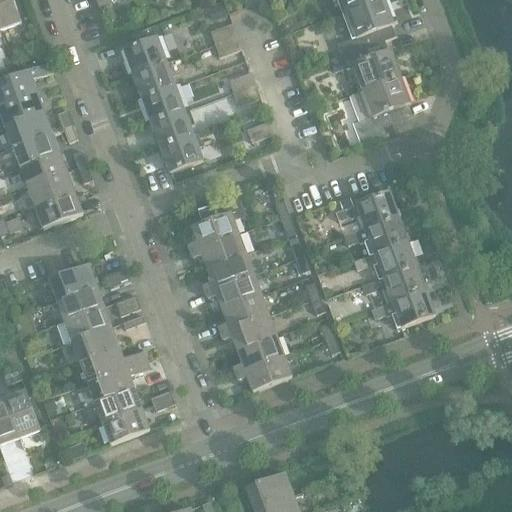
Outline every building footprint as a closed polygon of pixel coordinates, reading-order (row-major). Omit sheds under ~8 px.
[(0,0),(0,32),(0,34),(21,26),(11,0),(0,0)] [(108,0),(95,0),(99,10),(111,6),(108,0)] [(341,0),(348,15),(385,1),(384,0),(341,0)] [(343,60),(375,48),(386,44),(382,32),(394,27),(385,1),(348,15),(357,41),(338,48),(343,60)] [(212,35),(217,49),(239,41),(234,27),(212,35)] [(244,54),(239,41),(217,49),(222,62),(244,54)] [(125,54),(134,79),(167,67),(158,42),(125,54)] [(354,70),(364,95),(401,81),(391,54),(379,58),(375,48),(343,60),(331,64),(336,77),(354,70)] [(0,85),(0,109),(38,95),(33,84),(54,77),(50,67),(0,85)] [(176,91),(167,67),(134,79),(143,104),(176,91)] [(230,84),(235,97),(257,89),(252,76),(230,84)] [(364,95),(361,96),(351,99),(360,125),(354,127),(361,145),(386,136),(383,130),(402,123),(398,112),(411,107),(401,81),(364,95)] [(262,102),(257,89),(235,97),(239,110),(262,102)] [(152,128),(185,115),(176,91),(143,104),(152,128)] [(45,116),(38,95),(0,109),(0,114),(6,130),(45,116)] [(58,117),(63,132),(73,128),(68,114),(58,117)] [(161,152),(194,140),(185,115),(152,128),(161,152)] [(6,130),(13,151),(53,136),(45,116),(6,130)] [(270,125),(269,125),(248,133),(253,146),(275,138),(270,125)] [(78,143),(73,128),(63,132),(69,147),(78,143)] [(60,156),(53,136),(13,151),(21,171),(60,156)] [(194,140),(161,152),(170,177),(203,165),(194,140)] [(73,158),(78,172),(88,169),(83,154),(73,158)] [(21,171),(28,191),(68,176),(60,156),(21,171)] [(93,183),(88,169),(78,172),(84,187),(93,183)] [(75,197),(68,176),(28,191),(36,212),(75,197)] [(366,233),(399,221),(390,196),(336,216),(339,225),(351,221),(351,222),(360,218),(366,233)] [(83,218),(75,197),(36,212),(44,233),(83,218)] [(202,217),(206,226),(192,231),(198,245),(189,249),(192,256),(240,237),(235,224),(247,219),(240,198),(221,205),(223,209),(202,217)] [(276,208),(281,222),(290,219),(285,204),(276,208)] [(296,234),(290,219),(281,222),(286,237),(296,234)] [(375,257),(408,245),(399,221),(366,233),(345,241),(348,250),(360,246),(369,243),(375,257)] [(0,225),(0,237),(1,241),(11,237),(6,223),(0,225)] [(207,273),(248,258),(240,237),(192,256),(194,262),(202,259),(207,273)] [(290,248),(296,263),(305,259),(300,245),(290,248)] [(384,282),(417,270),(408,245),(375,257),(384,282)] [(207,296),(255,278),(248,258),(207,273),(212,286),(204,289),(207,296)] [(311,274),(305,259),(296,263),(301,277),(311,274)] [(365,261),(354,265),(357,274),(368,270),(365,261)] [(50,283),(58,305),(98,290),(90,269),(50,283)] [(393,306),(426,294),(417,270),(384,282),(393,306)] [(106,280),(109,286),(129,279),(127,272),(106,280)] [(223,313),(263,299),(255,278),(207,296),(209,302),(218,299),(223,313)] [(131,285),(129,279),(109,286),(111,293),(131,285)] [(306,290),(311,304),(320,301),(315,286),(306,290)] [(374,286),(363,290),(366,299),(378,294),(374,286)] [(105,311),(98,290),(58,305),(66,325),(105,311)] [(387,319),(397,316),(402,331),(435,318),(426,294),(393,306),(372,314),(375,323),(387,319)] [(121,320),(141,312),(136,299),(116,306),(121,320)] [(222,337),(270,319),(263,299),(223,313),(228,327),(219,330),(222,337)] [(326,315),(320,301),(311,304),(317,319),(326,315)] [(73,345),(112,331),(105,311),(66,325),(58,328),(65,348),(73,345)] [(126,333),(146,326),(144,319),(124,326),(126,333)] [(238,354),(278,339),(270,319),(222,337),(224,344),(233,340),(238,354)] [(321,330),(326,344),(335,341),(330,327),(321,330)] [(120,351),(112,331),(73,345),(81,366),(120,351)] [(237,377),(285,360),(278,339),(238,354),(243,367),(235,371),(237,377)] [(341,356),(335,341),(326,344),(331,359),(341,356)] [(88,387),(148,364),(145,355),(124,363),(120,351),(81,366),(88,387)] [(293,381),(285,360),(237,377),(240,384),(248,381),(254,395),(293,381)] [(151,373),(148,364),(88,387),(96,407),(135,392),(131,381),(151,373)] [(23,383),(19,374),(4,380),(7,389),(23,383)] [(103,427),(142,413),(135,392),(96,407),(103,427)] [(5,402),(20,441),(41,433),(27,394),(5,402)] [(151,401),(154,409),(174,401),(171,394),(151,401)] [(176,408),(174,401),(154,409),(156,415),(176,408)] [(0,404),(0,448),(0,449),(20,441),(5,402),(0,404)] [(150,434),(142,413),(103,427),(111,448),(150,434)] [(247,492),(254,511),(257,511),(293,498),(286,477),(247,492)] [(298,511),(293,498),(257,511),(298,511)] [(229,506),(231,511),(242,511),(239,503),(229,506)]
